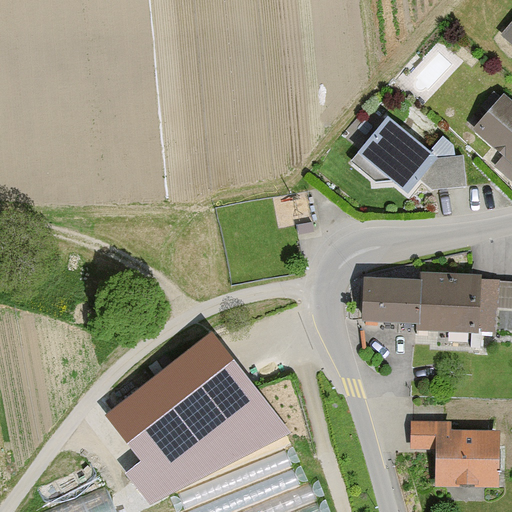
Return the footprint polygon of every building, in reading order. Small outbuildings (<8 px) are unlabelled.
[(511,103),(498,91),(456,136),(482,160),(496,145),(504,152),(492,165),(507,179),(511,173),(511,103)] [(466,188),(461,154),(430,159),(374,116),(347,150),(403,193),(413,180),(423,194),(466,188)] [(355,276),(352,319),(492,331),(494,307),(511,308),(511,279),(416,272),(415,281),(355,276)] [(214,331),(106,414),(141,461),(125,472),(148,505),(292,433),(214,331)] [(406,421),(406,448),(429,448),(429,487),(491,487),(491,429),(443,429),(443,421),(406,421)] [(119,511),(105,482),(39,511),(119,511)]
